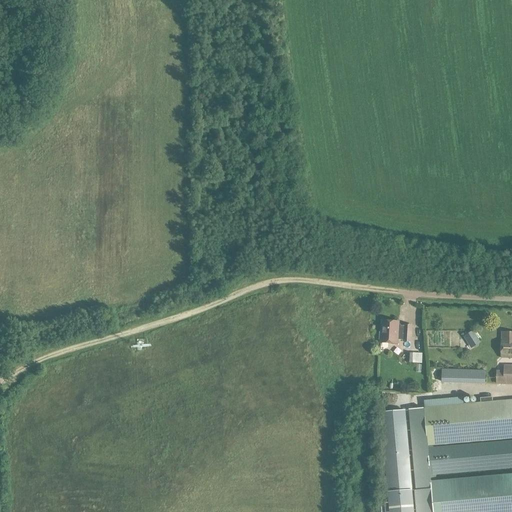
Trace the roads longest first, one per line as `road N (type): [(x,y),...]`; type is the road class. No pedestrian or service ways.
road 1 (track): [(0,381),(267,283),(390,289)]
road 2 (unclassified): [(390,289),(511,298)]
